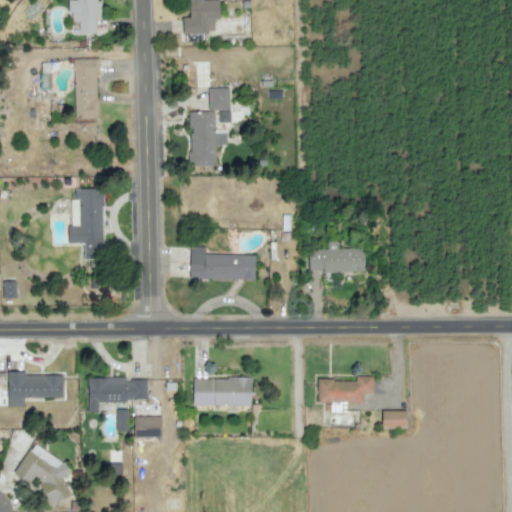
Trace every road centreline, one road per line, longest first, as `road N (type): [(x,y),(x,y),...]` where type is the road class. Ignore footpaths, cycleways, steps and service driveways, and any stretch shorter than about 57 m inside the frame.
road 1 (tertiary): [(0,330),(511,327)]
road 2 (residential): [(154,329),(146,0)]
road 3 (residential): [(508,327),(511,485)]
